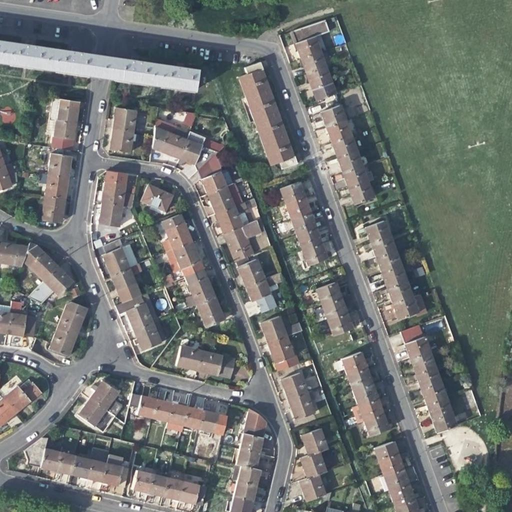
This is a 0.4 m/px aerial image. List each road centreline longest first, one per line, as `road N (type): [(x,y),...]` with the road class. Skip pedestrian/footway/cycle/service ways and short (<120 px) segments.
road 1 (residential): [(107,24),(271,51),(438,511)]
road 2 (residential): [(268,402),(182,185),(168,170),(85,160)]
road 3 (residential): [(86,357),(268,402)]
road 4 (residential): [(107,24),(85,160)]
road 5 (residential): [(0,480),(134,511)]
road 6 (residential): [(74,237),(99,311),(86,357)]
